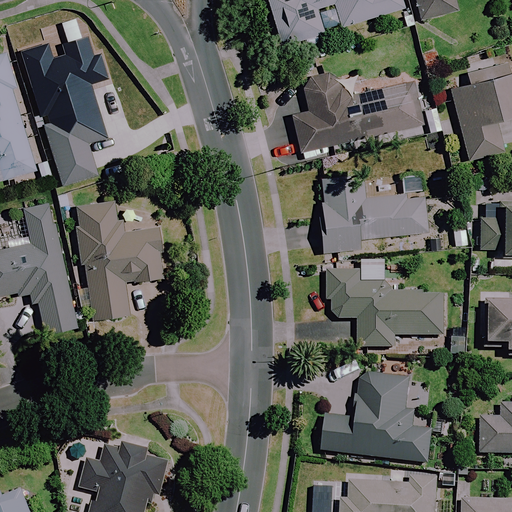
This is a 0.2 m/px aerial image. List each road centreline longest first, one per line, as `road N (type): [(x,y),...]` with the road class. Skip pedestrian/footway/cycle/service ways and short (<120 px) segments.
road 1 (tertiary): [(177,0),(219,107),(247,220),(253,365)]
road 2 (residential): [(0,413),(117,379),(253,365)]
road 3 (tertiary): [(253,365),(235,511)]
